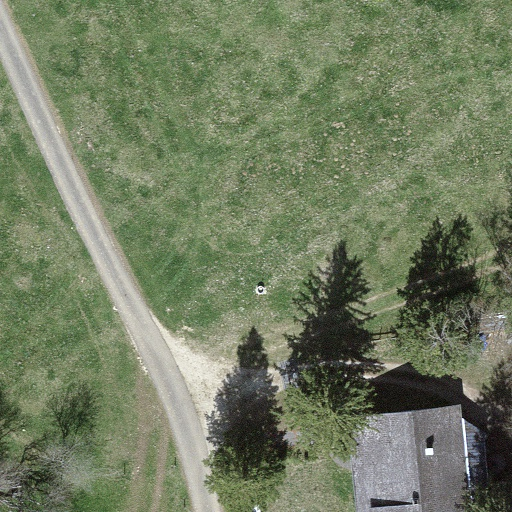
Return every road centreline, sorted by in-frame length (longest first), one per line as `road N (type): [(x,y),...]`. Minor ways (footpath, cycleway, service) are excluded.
road 1 (unclassified): [(0,50),(163,391),(196,511)]
road 2 (track): [(163,391),(511,246)]
